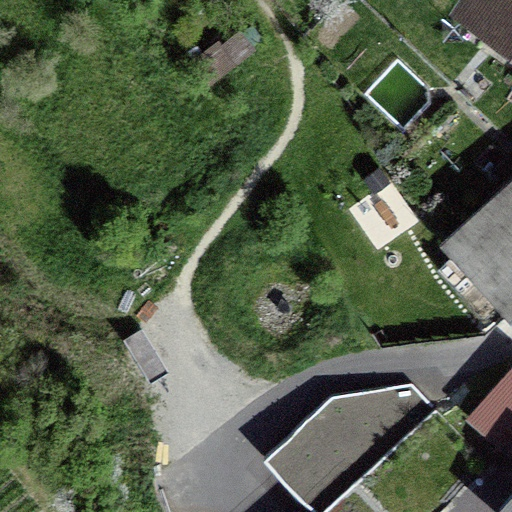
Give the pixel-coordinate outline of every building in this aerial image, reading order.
[(511,0),(468,0),(464,6),(511,40),(511,0)] [(511,309),(511,181),(447,240),(510,311),(511,309)] [(511,363),(468,414),(511,452),(511,363)] [(379,511),(354,483),(322,511),(379,511)] [(511,511),(511,493),(496,511),(511,511)]
